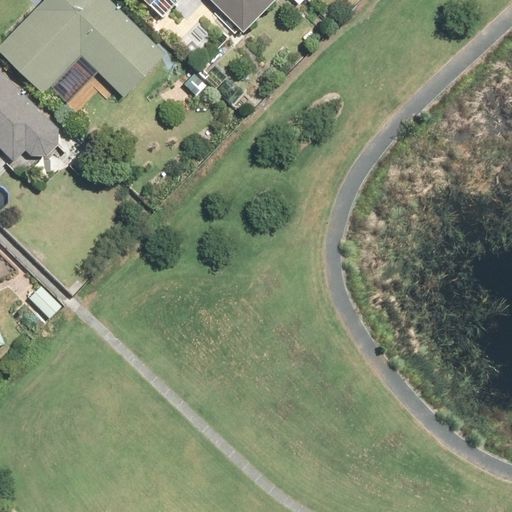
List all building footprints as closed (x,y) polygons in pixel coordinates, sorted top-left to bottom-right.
[(120,0),(46,0),(3,41),(49,90),(84,56),(123,98),(171,54),(120,0)] [(269,0),(155,0),(168,11),(178,0),(217,0),(246,26),(269,0)] [(0,145),(2,143),(36,178),(77,138),(0,60),(0,145)] [(50,318),(62,303),(41,285),(11,319),(29,334),(47,314),(50,318)] [(0,345),(14,340),(0,309),(0,345)]
